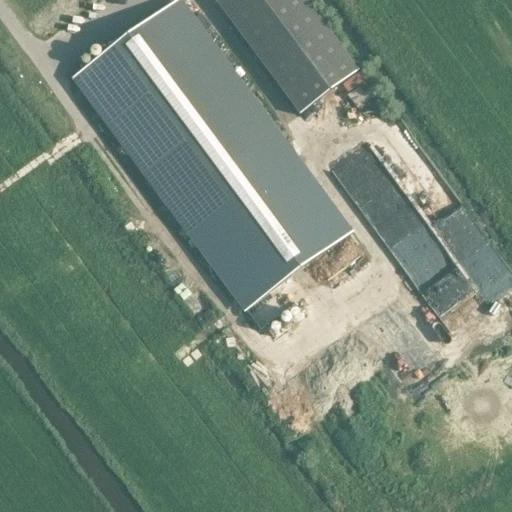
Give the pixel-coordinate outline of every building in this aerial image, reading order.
[(359,74),(304,0),(224,0),(218,4),(301,117),(359,74)] [(241,315),(344,240),(174,7),(71,83),(241,315)] [(414,192),(443,169),(406,124),(377,147),(414,192)] [(330,150),(392,236),(424,213),(415,200),(410,204),(357,131),(330,150)] [(477,272),(502,254),(464,200),(439,218),(477,272)] [(398,243),(435,290),(465,267),(428,219),(398,243)] [(327,402),(426,326),(397,288),(298,364),(327,402)]
